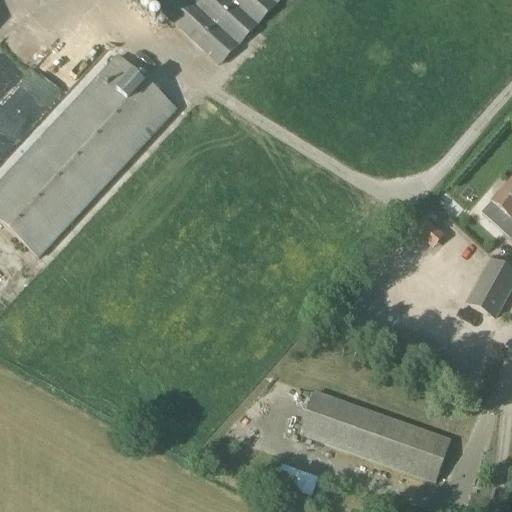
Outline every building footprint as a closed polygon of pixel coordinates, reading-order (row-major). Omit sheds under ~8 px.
[(144,0),(219,69),(282,0),(144,0)] [(0,226),(38,261),(176,113),(117,58),(0,183),(0,226)] [(511,244),(511,181),(491,206),(490,205),(480,216),(511,244)] [(422,242),(434,229),(423,219),(411,232),(422,242)] [(466,306),(492,321),(511,285),(511,276),(489,264),(466,306)] [(451,444),(314,395),(298,439),(435,488),(451,444)]
